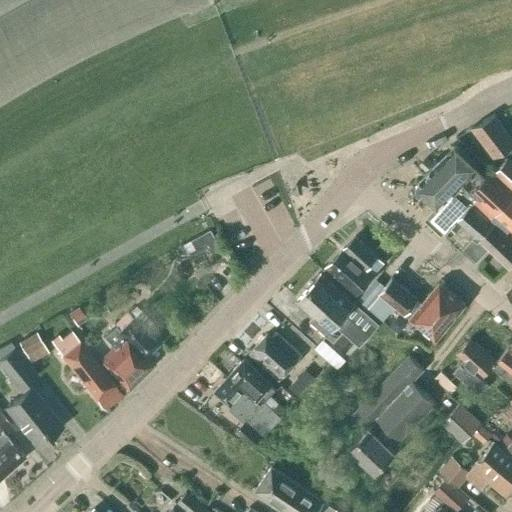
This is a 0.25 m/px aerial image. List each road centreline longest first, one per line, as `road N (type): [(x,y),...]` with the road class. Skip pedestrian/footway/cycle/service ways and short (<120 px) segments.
road 1 (tertiary): [(78,465),(282,263)]
road 2 (track): [(0,95),(198,0)]
road 3 (tertiary): [(356,177),(373,156),(511,87)]
road 4 (unclassified): [(488,297),(356,177)]
road 5 (unclassified): [(203,205),(238,185),(282,263)]
